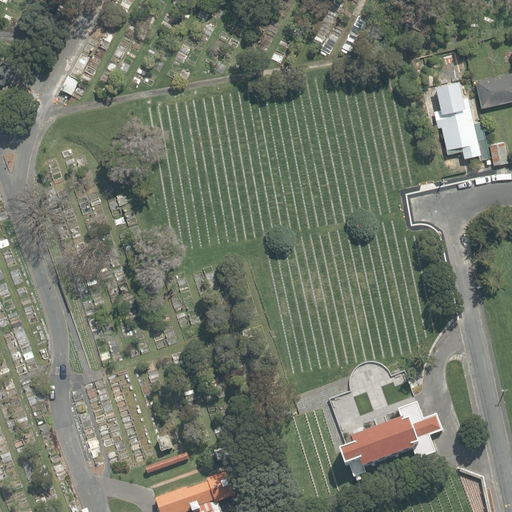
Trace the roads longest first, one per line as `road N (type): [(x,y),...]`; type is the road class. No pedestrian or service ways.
road 1 (track): [(47,113),(511,26)]
road 2 (residential): [(511,508),(453,210)]
road 3 (track): [(55,387),(249,320)]
